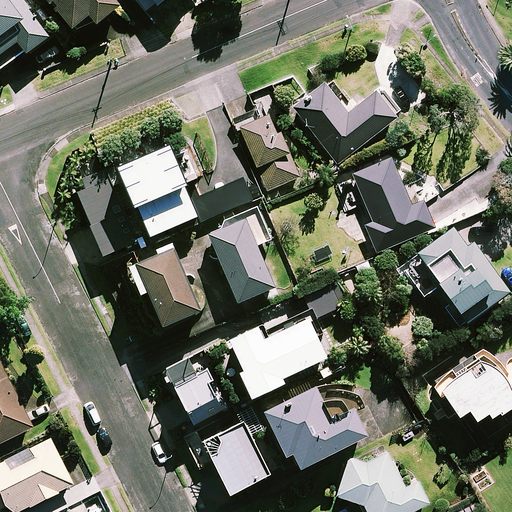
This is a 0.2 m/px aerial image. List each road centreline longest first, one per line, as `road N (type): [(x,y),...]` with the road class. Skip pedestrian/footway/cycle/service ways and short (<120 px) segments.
road 1 (residential): [(0,179),(165,511)]
road 2 (residential): [(0,137),(330,0)]
